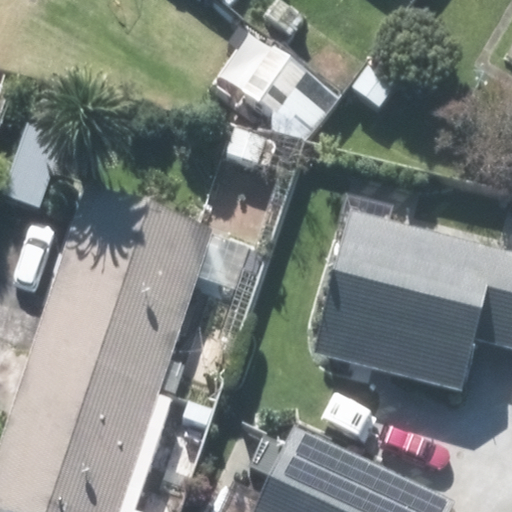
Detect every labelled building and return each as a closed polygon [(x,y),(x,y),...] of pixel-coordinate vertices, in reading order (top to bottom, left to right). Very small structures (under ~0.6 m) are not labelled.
[(412,82),(376,56),(349,94),(385,120),(412,82)] [(0,125),(16,100),(0,89),(0,125)] [(228,128),(216,158),(267,179),(279,149),(228,128)] [(30,133),(5,203),(45,217),(70,147),(30,133)] [(90,192),(0,465),(0,511),(143,511),(179,404),(167,400),(221,234),(90,192)] [(511,253),(353,213),(315,361),(467,400),(481,348),(511,356),(511,253)] [(298,431),(259,511),(459,511),(462,507),(298,431)]
